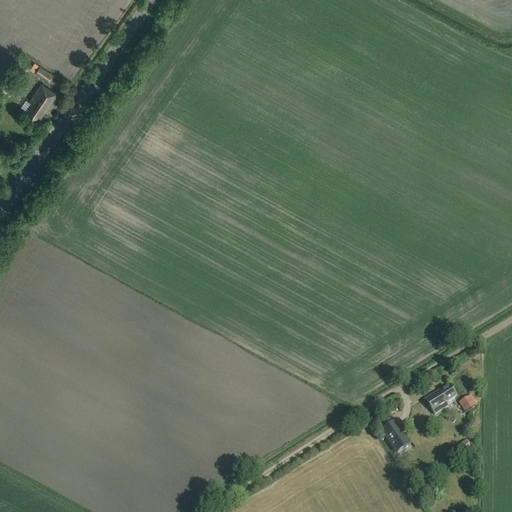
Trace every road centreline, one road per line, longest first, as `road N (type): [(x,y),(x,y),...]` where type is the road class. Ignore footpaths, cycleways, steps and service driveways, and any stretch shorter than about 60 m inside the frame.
road 1 (track): [(204,511),(511,320)]
road 2 (unclassified): [(0,214),(150,0)]
